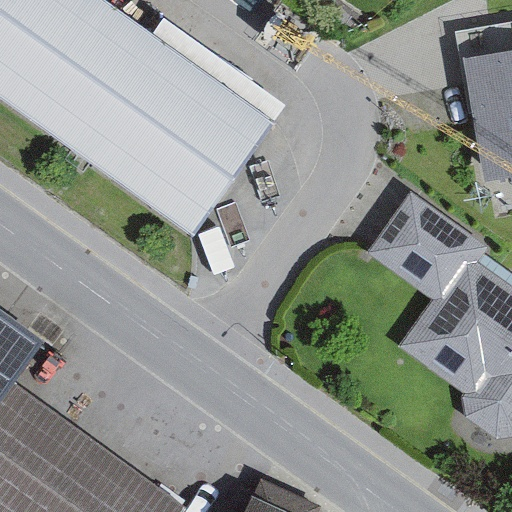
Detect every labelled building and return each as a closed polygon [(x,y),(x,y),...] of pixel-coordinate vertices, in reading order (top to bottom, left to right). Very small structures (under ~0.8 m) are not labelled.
[(0,0),(0,88),(195,229),(279,113),(122,0),(0,0)] [(511,40),(463,49),(485,174),(511,169),(511,40)] [(491,240),(410,183),(364,249),(432,296),(398,344),(464,390),(462,394),(465,413),(498,436),(511,433),(511,278),(480,256),(491,240)] [(0,298),(0,511),(179,511),(188,500),(16,374),(46,333),(0,298)] [(239,511),(316,511),(322,501),(261,473),(254,487),(252,486),(239,511)]
